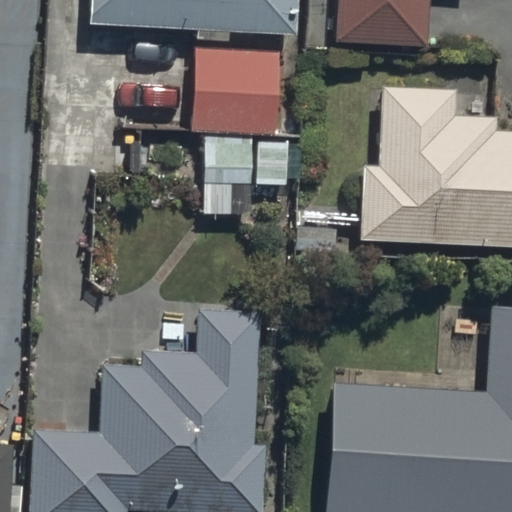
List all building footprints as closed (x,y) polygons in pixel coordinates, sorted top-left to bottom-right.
[(293,30),(293,0),(90,0),(90,25),(293,30)] [(468,49),(469,0),(333,0),(330,46),(468,49)] [(272,45),(188,45),(188,126),(197,126),(197,209),(246,209),(246,180),(283,180),(283,134),(272,134),(272,45)] [(511,116),(456,100),(366,92),(359,243),(511,248),(511,116)] [(511,511),(511,314),(491,313),(492,395),(331,389),(325,511),(511,511)] [(259,511),(262,324),(202,316),(35,446),(22,511),(259,511)]
